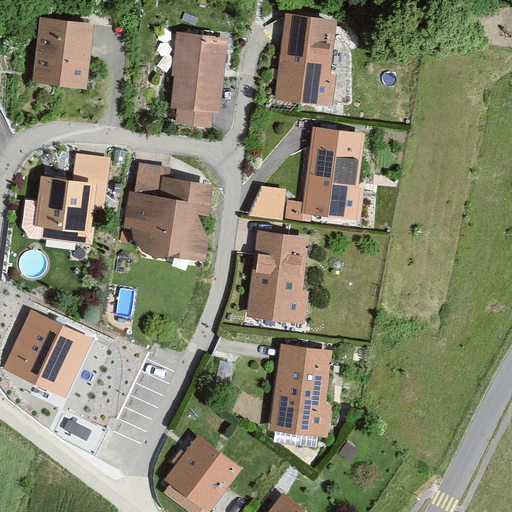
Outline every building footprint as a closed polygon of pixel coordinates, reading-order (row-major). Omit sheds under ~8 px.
[(343,12),(290,5),(279,92),(332,99),(343,12)] [(99,18),(45,13),(39,75),(93,80),(99,18)] [(235,32),(180,25),(175,68),(181,69),(177,102),(182,102),(180,118),(215,122),(216,106),(226,108),(235,32)] [(371,126),(317,120),(307,207),(361,213),(371,126)] [(143,156),(140,186),(131,185),(128,221),(140,222),(138,235),(158,248),(214,253),(222,177),(173,172),(174,159),(143,156)] [(111,176),(46,170),(42,222),(97,227),(98,204),(109,205),(111,176)] [(256,208),(285,209),(286,184),(257,183),(256,208)] [(316,230),(262,225),(253,309),(308,315),(316,230)] [(98,332),(34,304),(7,362),(71,391),(98,332)] [(335,344),(285,339),(278,422),(327,427),(335,344)] [(198,511),(202,506),(210,511),(242,469),(198,436),(166,479),(171,483),(163,493),(188,511),(198,511)] [(324,511),(290,486),(271,511),(324,511)]
